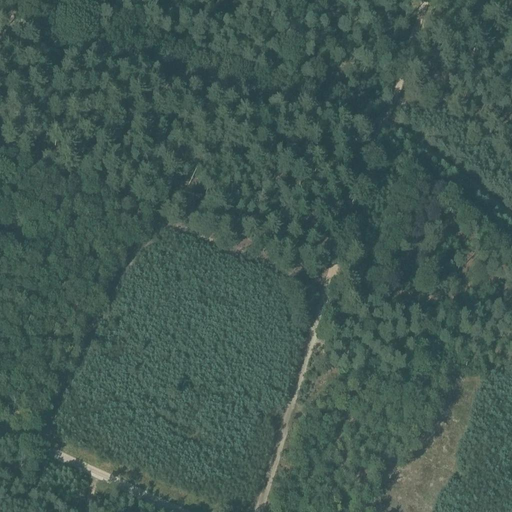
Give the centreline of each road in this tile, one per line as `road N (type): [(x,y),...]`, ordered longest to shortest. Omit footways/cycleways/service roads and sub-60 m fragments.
road 1 (track): [(252,511),(380,127)]
road 2 (track): [(380,127),(69,44),(0,11)]
road 3 (track): [(185,511),(0,425)]
road 4 (track): [(511,211),(422,140),(380,127)]
road 5 (track): [(380,127),(423,0)]
